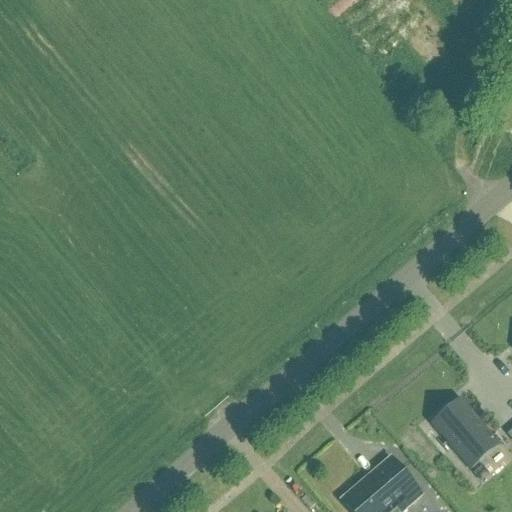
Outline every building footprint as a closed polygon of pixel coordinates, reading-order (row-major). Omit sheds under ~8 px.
[(511,15),(511,9),(503,0),(495,0),(488,20),(511,15)] [(413,41),(447,81),(474,57),(440,18),(413,41)] [(481,124),(511,132),(511,88),(491,83),(481,124)] [(431,425),(430,426),(470,473),(500,447),(460,400),(459,401),(459,402),(431,426),(431,425)] [(359,488),(342,503),(349,511),(392,511),(396,509),(398,511),(404,511),(421,498),(390,461),(367,481),(369,483),(361,490),(359,488)]
